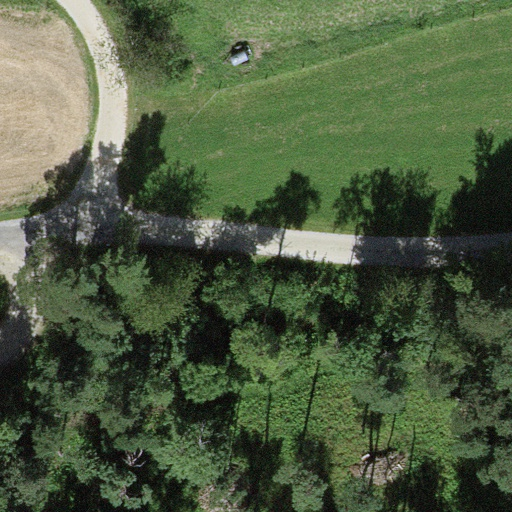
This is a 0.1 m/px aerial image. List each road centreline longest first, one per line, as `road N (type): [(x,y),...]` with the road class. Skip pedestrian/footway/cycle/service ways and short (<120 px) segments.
road 1 (track): [(88,224),(406,251),(511,246)]
road 2 (track): [(88,224),(107,151),(111,76),(74,0)]
